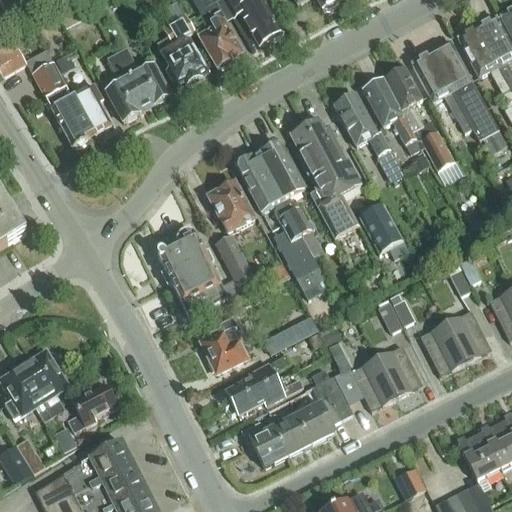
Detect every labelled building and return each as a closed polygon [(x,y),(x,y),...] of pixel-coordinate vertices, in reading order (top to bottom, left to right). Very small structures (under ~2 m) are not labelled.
[(0,0),(0,8),(3,15),(30,0),(0,0)] [(87,0),(95,13),(117,0),(87,0)] [(227,27),(234,23),(222,3),(220,0),(191,0),(190,1),(210,34),(199,41),(218,73),(220,72),(222,74),(231,69),(231,66),(233,65),(232,64),(244,57),(227,27)] [(242,0),(226,0),(222,3),(234,23),(241,19),(259,51),(271,44),(274,46),(281,42),(281,39),(284,37),(262,0),(247,9),(242,0)] [(338,5),(343,2),(341,0),(292,0),(297,9),(313,0),(314,0),(323,16),(325,14),(329,16),(336,12),(336,8),(339,7),(338,5)] [(75,5),(55,17),(64,34),(85,23),(75,5)] [(511,15),(500,22),(511,43),(511,15)] [(164,32),(170,43),(158,50),(171,74),(167,77),(177,94),(185,89),(187,92),(190,90),(192,91),(199,87),(200,84),(202,82),(201,80),(208,76),(198,58),(199,58),(191,45),(190,45),(188,41),(197,36),(186,19),(164,32)] [(478,34),(507,87),(511,97),(511,70),(508,72),(506,69),(511,65),(511,50),(497,24),(478,34)] [(511,97),(507,87),(478,34),(458,45),(479,83),(489,77),(495,88),(507,112),(502,115),(511,132),(511,97)] [(27,69),(13,44),(0,51),(0,76),(4,83),(27,69)] [(479,146),(490,140),(499,136),(452,49),(433,59),(473,133),(479,146)] [(118,59),(148,114),(159,108),(160,109),(169,104),(169,102),(172,100),(154,69),(136,79),(133,73),(137,71),(127,54),(118,59)] [(89,144),(93,142),(72,103),(68,96),(69,95),(47,55),(26,66),(74,153),(76,152),(79,154),(87,149),(87,146),(90,145),(89,144)] [(68,59),(56,66),(63,79),(75,72),(68,59)] [(137,120),(148,114),(118,59),(108,64),(117,81),(121,80),(124,86),(107,95),(124,127),(127,125),(129,126),(137,122),(137,120)] [(413,70),(433,107),(444,102),(463,138),(473,133),(433,59),(413,70)] [(431,124),(422,128),(420,125),(421,124),(418,118),(417,119),(412,111),(423,105),(406,74),(383,86),(415,147),(420,144),(438,176),(454,167),(431,124)] [(398,126),(401,131),(395,134),(409,159),(419,153),(415,147),(383,86),(364,97),(384,134),(398,126)] [(95,90),(72,103),(93,142),(112,132),(99,108),(104,106),(95,90)] [(402,180),(380,139),(379,140),(357,101),(336,112),(357,152),(367,146),(389,187),(402,180)] [(304,134),(341,201),(362,189),(348,164),(347,165),(334,142),(335,141),(331,133),(326,135),(321,125),(304,134)] [(309,184),(314,194),(309,197),(335,245),(358,232),(341,201),(304,134),(299,132),(295,135),(295,139),(291,141),(300,157),(297,159),(310,183),(309,184)] [(313,263),(324,257),(311,234),(314,233),(309,224),(306,226),(295,205),(292,207),(290,204),(304,196),(278,148),(258,159),(313,263)] [(313,263),(258,159),(236,171),(262,219),(276,211),(278,215),(275,216),(286,237),(274,244),(309,305),(323,297),(318,288),(325,284),(313,263)] [(427,171),(421,159),(411,165),(417,177),(427,171)] [(228,240),(239,234),(255,225),(234,187),(232,188),(229,187),(221,191),(220,195),(211,200),(210,206),(228,240)] [(0,190),(0,255),(28,238),(18,222),(19,221),(0,190)] [(393,264),(409,255),(383,209),(359,223),(379,260),(389,255),(393,264)] [(243,305),(235,292),(214,251),(204,256),(197,241),(193,243),(189,241),(183,244),(183,248),(163,258),(161,264),(190,323),(225,306),(228,313),(243,305)] [(232,242),(214,251),(235,292),(253,283),(232,242)] [(479,285),(468,263),(457,269),(468,291),(479,285)] [(456,269),(436,279),(439,285),(448,281),(459,302),(470,296),(456,269)] [(384,282),(376,287),(380,296),(389,291),(384,282)] [(509,349),(511,347),(511,296),(489,309),(509,349)] [(397,300),(388,304),(391,311),(401,306),(397,300)] [(413,327),(402,305),(401,306),(391,311),(402,332),(413,327)] [(389,308),(377,314),(389,339),(401,333),(389,308)] [(336,316),(335,321),(338,328),(347,323),(341,313),(336,316)] [(471,318),(445,331),(466,371),(491,358),(471,318)] [(208,340),(211,345),(201,350),(216,380),(246,365),(231,335),(236,333),(232,325),(218,331),(220,335),(208,340)] [(440,384),(466,371),(445,331),(420,344),(440,384)] [(335,333),(322,339),(328,351),(341,345),(335,333)] [(325,348),(320,337),(309,343),(315,353),(325,348)] [(349,374),(338,352),(328,357),(339,379),(349,374)] [(400,352),(376,364),(396,404),(421,392),(400,352)] [(68,415),(58,399),(69,392),(47,358),(44,360),(41,359),(36,362),(36,366),(26,372),(58,421),(68,415)] [(224,401),(229,411),(279,385),(276,378),(289,371),(285,363),(248,383),(251,387),(224,401)] [(370,418),(396,404),(376,364),(350,377),(370,418)] [(6,411),(16,426),(37,412),(47,428),(58,421),(26,372),(2,387),(5,391),(3,394),(7,399),(10,400),(14,406),(6,411)] [(310,381),(315,391),(328,384),(323,375),(310,381)] [(286,381),(279,385),(229,411),(236,425),(263,411),(265,414),(301,395),(297,387),(291,390),(286,381)] [(331,431),(342,426),(331,406),(342,401),(333,383),(312,394),(320,410),(297,421),(312,450),(335,439),(331,431)] [(73,407),(81,421),(70,427),(76,438),(99,426),(97,423),(109,416),(110,417),(120,412),(108,389),(73,407)] [(342,426),(352,420),(342,401),(331,406),(342,426)] [(288,462),(312,450),(297,421),(280,430),(275,419),(268,422),(274,433),(288,462)] [(274,433),(267,436),(259,427),(241,436),(247,447),(251,445),(265,474),(288,462),(274,433)] [(481,439),(500,476),(511,469),(511,442),(504,428),(481,439)] [(477,488),(500,476),(481,439),(458,451),(477,488)] [(73,442),(62,448),(66,456),(77,450),(73,442)] [(18,451),(37,480),(48,472),(29,444),(18,451)] [(89,464),(92,470),(37,498),(44,511),(156,511),(122,446),(89,464)] [(21,490),(37,480),(18,451),(3,461),(21,490)] [(403,480),(414,500),(424,495),(414,474),(403,480)] [(488,511),(478,490),(467,496),(475,511),(488,511)] [(462,511),(475,511),(467,496),(457,501),(462,511)] [(335,511),(381,511),(377,504),(367,510),(361,499),(335,511)] [(462,511),(457,501),(446,507),(448,511),(462,511)]
